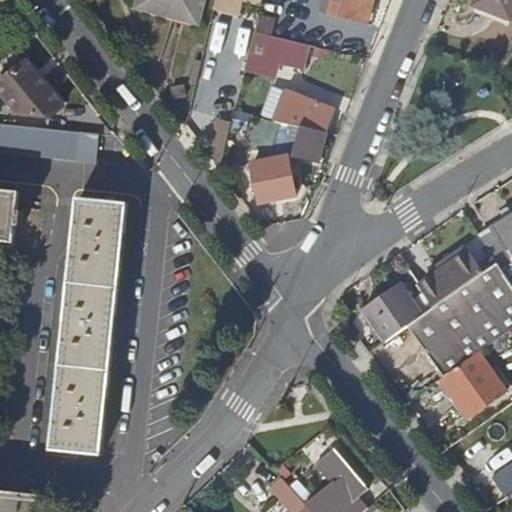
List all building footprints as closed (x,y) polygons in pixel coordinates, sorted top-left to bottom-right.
[(138,0),(137,6),(157,11),(159,0),(138,0)] [(159,0),(157,11),(198,21),(203,0),(159,0)] [(367,23),(373,0),(335,0),(332,14),(320,11),(315,33),(355,43),(361,21),(367,23)] [(511,0),(477,0),(477,3),(511,16),(511,0)] [(309,43),(255,30),(245,70),(272,77),(276,61),(303,69),(309,43)] [(0,86),(19,112),(49,117),(62,107),(27,61),(0,82),(0,86)] [(273,86),(263,115),(275,119),(300,125),(328,133),(336,110),(288,91),(273,86)] [(300,125),(275,119),(273,143),(296,149),(300,125)] [(0,151),(95,161),(98,134),(0,123),(0,151)] [(296,149),(295,156),(320,162),(328,133),(300,125),(296,149)] [(218,154),(224,156),(230,129),(219,126),(218,135),(222,136),(218,154)] [(251,161),(262,196),(281,191),(282,196),(298,192),(286,152),(251,161)] [(0,240),(13,241),(18,193),(0,190),(0,240)] [(78,199),(52,450),(100,455),(105,408),(113,334),(121,252),(126,204),(78,199)] [(497,265),(501,270),(511,263),(511,215),(478,236),(497,265)] [(433,277),(419,287),(421,290),(433,308),(442,302),(483,275),(469,254),(464,247),(428,271),(433,277)] [(475,357),(511,332),(511,286),(501,270),(497,265),(483,275),(442,302),(433,308),(423,315),(409,325),(446,378),(475,357)] [(386,343),(409,325),(423,315),(400,285),(363,311),(386,343)] [(446,378),(444,380),(471,418),(503,396),(475,357),(446,378)] [(307,507),(312,511),(327,511),(348,494),(355,502),(368,489),(336,451),(316,467),(332,485),(307,507)] [(508,499),(511,495),(511,468),(509,465),(492,477),(508,499)] [(312,511),(307,507),(281,479),(270,490),(291,511),(312,511)] [(0,511),(44,511),(46,498),(2,493),(0,492),(0,511)] [(327,511),(363,511),(355,502),(348,494),(327,511)]
